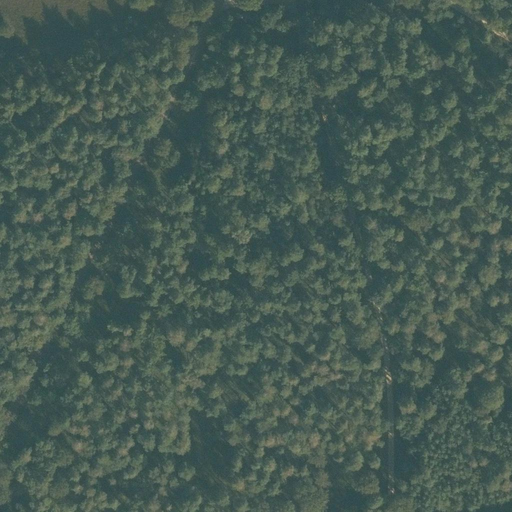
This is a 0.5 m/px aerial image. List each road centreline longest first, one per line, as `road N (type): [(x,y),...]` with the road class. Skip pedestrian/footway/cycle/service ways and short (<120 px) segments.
road 1 (track): [(294,0),(378,311),(393,511)]
road 2 (unclassified): [(0,427),(218,0)]
road 3 (unknown): [(369,279),(246,299),(91,257),(0,258)]
road 4 (track): [(267,0),(0,62)]
